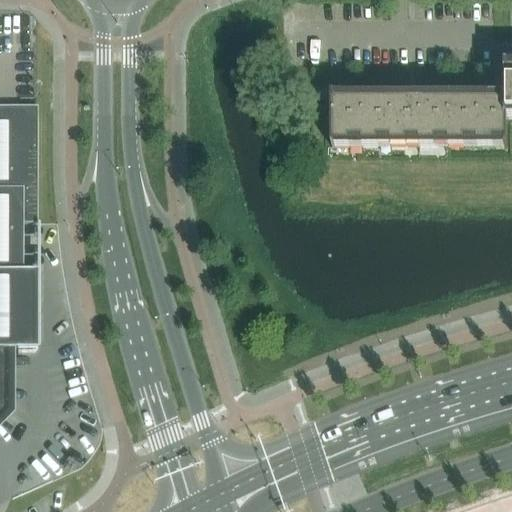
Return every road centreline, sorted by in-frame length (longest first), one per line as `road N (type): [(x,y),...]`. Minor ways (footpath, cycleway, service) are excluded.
road 1 (secondary): [(102,2),(112,230),(185,511)]
road 2 (secondary): [(205,428),(141,224),(130,153),(130,3)]
road 3 (primary): [(511,383),(325,445)]
road 4 (primary): [(369,511),(511,459)]
road 5 (primary): [(205,428),(325,445)]
